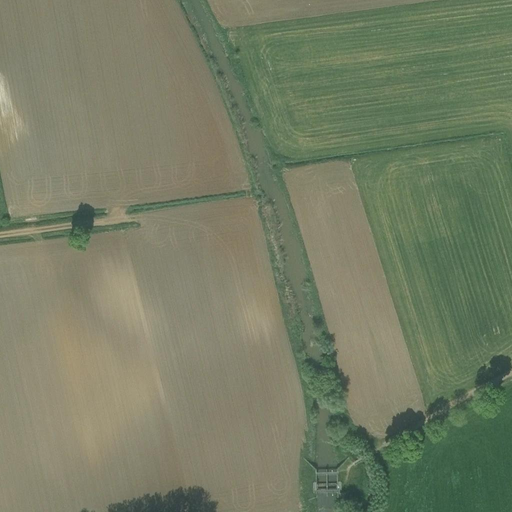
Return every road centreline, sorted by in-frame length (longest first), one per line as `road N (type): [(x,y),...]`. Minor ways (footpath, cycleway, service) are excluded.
road 1 (unclassified): [(376,450),(511,372)]
road 2 (track): [(0,234),(127,219)]
